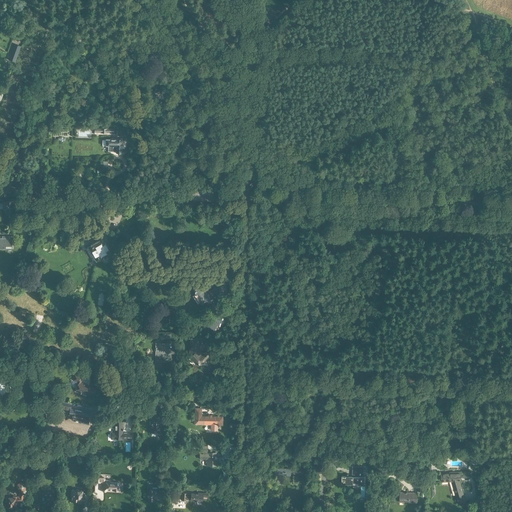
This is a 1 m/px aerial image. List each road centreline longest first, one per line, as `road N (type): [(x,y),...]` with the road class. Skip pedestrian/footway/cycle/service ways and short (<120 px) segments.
road 1 (residential): [(243,511),(245,199),(0,194)]
road 2 (track): [(245,199),(511,209)]
road 3 (track): [(8,194),(21,140),(41,104),(80,87),(92,90)]
road 4 (track): [(511,120),(462,0)]
